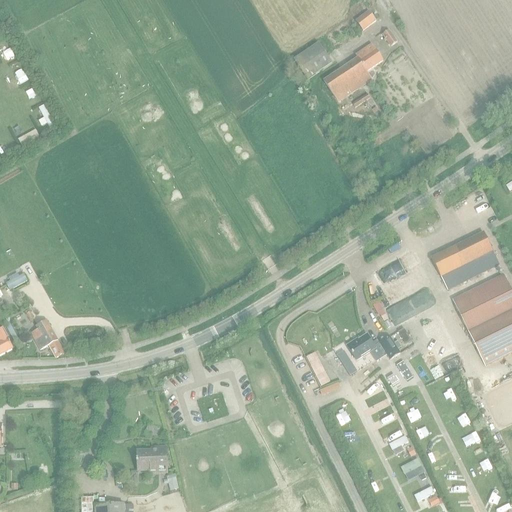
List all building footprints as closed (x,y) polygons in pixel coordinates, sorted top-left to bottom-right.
[(364,31),(376,21),(369,11),(356,21),(364,31)] [(392,48),(398,43),(389,31),(383,35),(385,38),(383,39),(385,42),(387,41),(392,48)] [(308,79),(333,63),(320,42),(295,59),(308,79)] [(367,73),(384,62),(373,45),(363,51),(367,57),(361,61),(359,58),(325,81),(339,102),(372,80),(367,73)] [(355,107),(370,98),(367,94),(353,103),(355,107)] [(431,259),(441,278),(493,252),(483,233),(431,259)] [(511,291),(504,276),(452,302),(468,333),(511,310),(511,291)] [(374,300),(381,297),(373,281),(366,285),(374,300)] [(511,310),(468,333),(485,367),(511,353),(511,310)] [(56,359),(64,354),(46,321),(36,327),(38,329),(30,333),(40,351),(48,346),(56,359)] [(0,356),(13,349),(8,339),(9,339),(4,329),(0,331),(0,356)] [(386,356),(379,344),(378,344),(373,347),(366,336),(355,343),(354,342),(346,347),(356,362),(369,353),(371,353),(376,362),(386,356)] [(389,361),(399,355),(389,339),(379,344),(386,356),(389,361)] [(314,355),(305,360),(320,389),(329,385),(314,355)] [(157,449),(157,452),(137,452),(137,463),(140,463),(140,471),(149,471),(149,473),(166,473),(166,463),(167,463),(166,448),(157,449)] [(177,487),(174,475),(167,477),(167,480),(164,481),(165,485),(168,484),(170,488),(177,487)]
